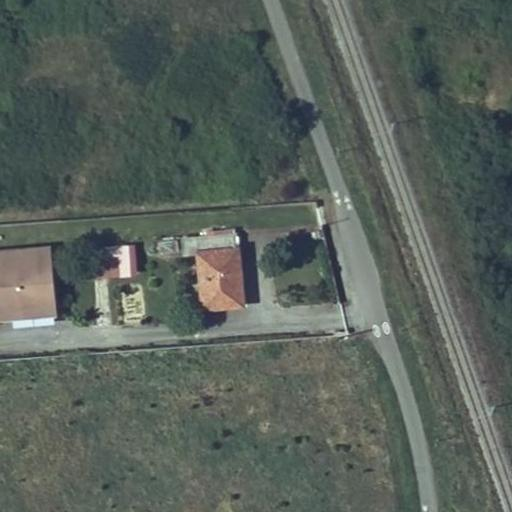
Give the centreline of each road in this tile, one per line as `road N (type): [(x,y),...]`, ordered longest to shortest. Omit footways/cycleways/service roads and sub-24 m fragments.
road 1 (residential): [(428,511),(397,370),(270,0)]
road 2 (unknown): [(0,342),(377,315)]
